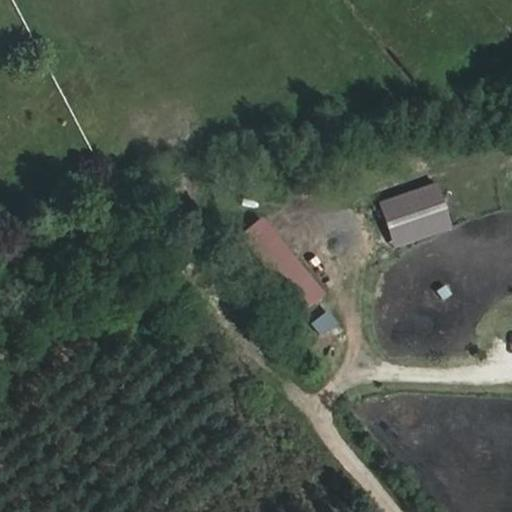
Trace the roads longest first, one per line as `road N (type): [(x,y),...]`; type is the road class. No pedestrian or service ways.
road 1 (unknown): [(237,337),(307,408),(349,378),(506,373)]
road 2 (track): [(307,408),(389,511)]
